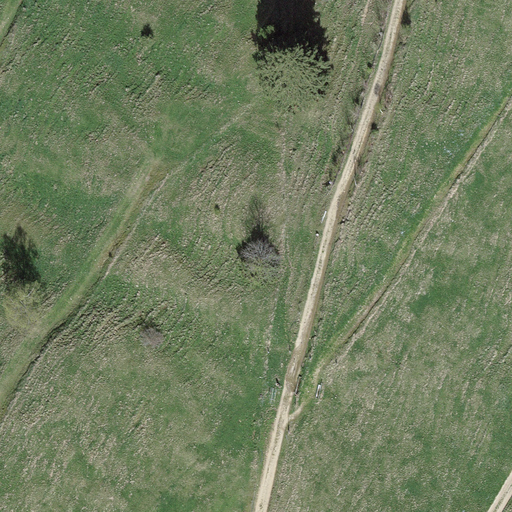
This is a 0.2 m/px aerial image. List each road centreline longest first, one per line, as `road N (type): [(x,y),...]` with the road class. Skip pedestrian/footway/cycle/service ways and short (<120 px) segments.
road 1 (track): [(396,0),(255,511)]
road 2 (track): [(279,423),(511,84)]
